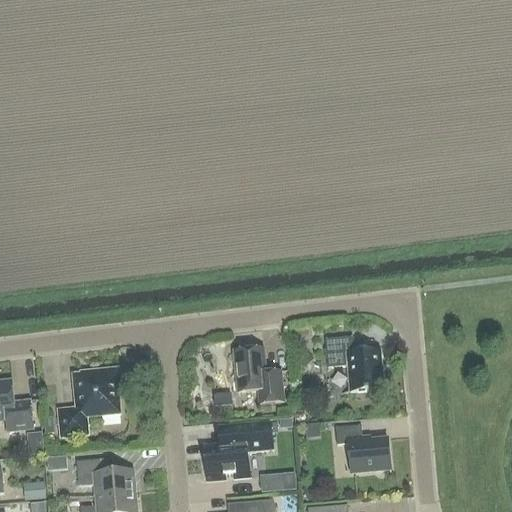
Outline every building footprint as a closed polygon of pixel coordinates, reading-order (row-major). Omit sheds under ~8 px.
[(350,395),(383,392),(380,352),(354,354),(353,339),(325,342),(328,370),(348,368),(350,395)] [(314,361),(297,343),(288,352),(304,369),(314,361)] [(264,351),(233,354),(237,395),(257,393),(259,407),(284,404),(281,374),(266,375),(264,351)] [(76,410),(58,411),(60,439),(88,437),(87,420),(120,416),(118,389),(120,389),(118,370),(101,372),(101,374),(72,377),(76,410)] [(0,423),(6,423),(7,434),(33,432),(30,404),(13,405),(11,383),(0,384),(0,423)] [(53,420),(44,420),(45,436),(54,435),(53,420)] [(294,420),(281,421),(282,430),(295,429),(294,420)] [(222,447),(204,448),(207,483),(226,482),(225,477),(233,476),(234,481),(249,480),(247,454),(275,452),(272,425),(257,426),(230,428),(231,446),(222,447)] [(322,425),(308,427),(309,441),(323,439),(322,425)] [(348,447),(351,475),(391,472),(388,441),(363,444),(361,428),(335,430),(337,448),(348,447)] [(43,435),(27,436),(29,458),(44,457),(43,435)] [(95,498),(136,495),(134,472),(106,475),(105,462),(76,464),(79,489),(94,488),(95,498)] [(297,474),(284,475),(285,492),(299,491),(297,474)] [(44,484),(23,486),(25,503),(46,501),(44,484)] [(317,484),(304,491),(309,503),(323,496),(317,484)] [(137,511),(136,495),(95,498),(96,509),(80,510),(80,511),(137,511)] [(273,511),(273,503),(241,506),(241,511),(273,511)]
